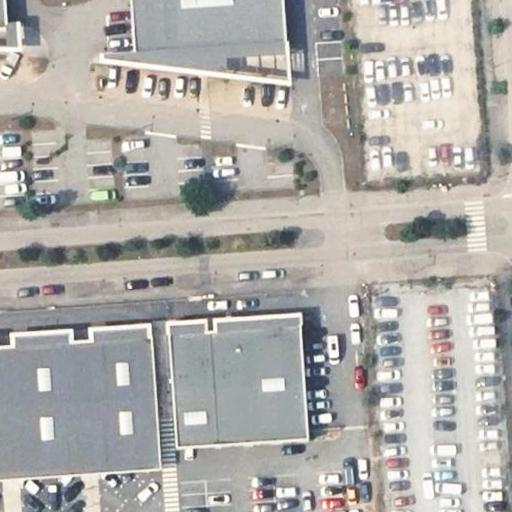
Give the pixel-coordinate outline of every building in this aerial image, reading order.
[(6,0),(0,0),(0,25),(8,25),(6,0)] [(285,0),(132,0),(136,53),(288,43),(285,0)] [(8,25),(0,25),(0,51),(23,52),(21,24),(8,25)] [(291,83),(288,43),(136,53),(137,65),(291,83)] [(299,327),(168,336),(175,450),(307,442),(299,327)] [(0,345),(0,480),(159,470),(150,336),(0,345)]
